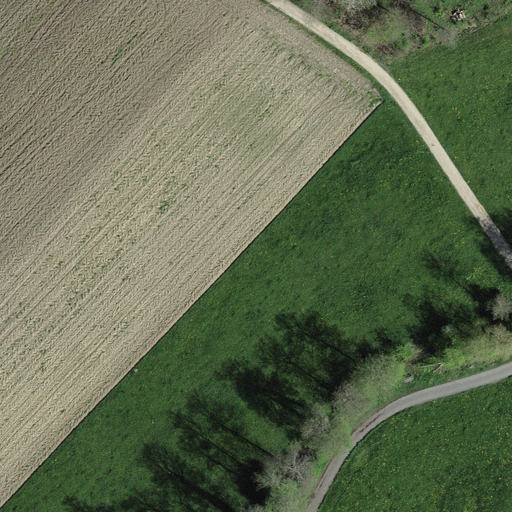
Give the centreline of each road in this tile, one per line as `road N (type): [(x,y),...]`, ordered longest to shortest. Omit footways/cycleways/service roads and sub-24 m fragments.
road 1 (track): [(511,259),(405,102),(367,64),(272,0)]
road 2 (track): [(511,369),(380,416),(346,448),(311,511)]
